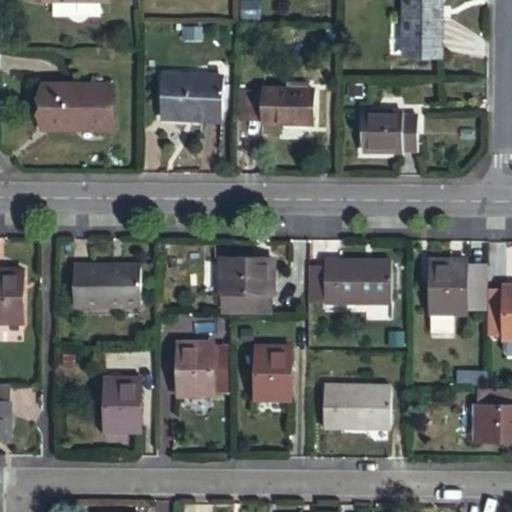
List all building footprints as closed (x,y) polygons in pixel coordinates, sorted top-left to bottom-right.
[(434,0),(400,0),(399,57),(433,57),(434,0)] [(213,78),(157,77),(157,121),(213,121),(213,78)] [(107,89),(38,87),(38,127),(74,128),(74,134),(107,134),(107,89)] [(305,89),(256,89),(256,122),(306,123),(305,89)] [(355,113),(355,151),(410,152),(410,117),(395,117),(394,113),(355,113)] [(263,258),(214,258),(214,299),(263,299),(263,258)] [(318,259),(318,265),(318,300),(379,301),(378,260),(318,259)] [(457,263),(421,262),(420,338),(443,338),(443,318),(457,318),(457,316),(457,265),(457,263)] [(13,315),(13,266),(0,265),(0,318),(13,319),(13,315)] [(318,265),(302,265),(301,300),(318,300),(318,265)] [(479,265),(457,265),(457,316),(479,316),(479,284),(479,265)] [(130,270),(68,271),(69,311),(130,312),(130,270)] [(511,281),(499,282),(499,284),(499,334),(499,337),(511,336),(511,281)] [(499,284),(479,284),(479,316),(479,334),(499,334),(499,284)] [(206,342),(169,341),(169,399),(206,398),(206,342)] [(281,352),(245,351),(245,405),(282,405),(281,352)] [(476,373),(446,373),(446,387),(476,387),(476,373)] [(124,383),(89,382),(88,434),(124,434),(124,383)] [(382,386),(317,387),(317,431),(382,431),(382,386)] [(511,389),(471,389),(472,404),(511,405),(511,389)] [(511,405),(472,404),(470,405),(470,442),(511,442),(511,405)]
